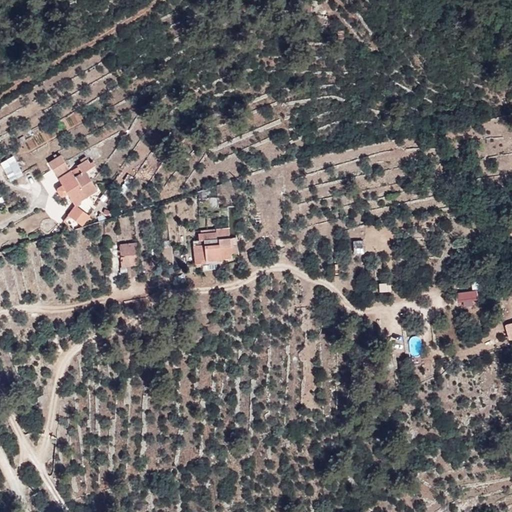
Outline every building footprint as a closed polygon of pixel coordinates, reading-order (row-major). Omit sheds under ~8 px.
[(0,169),(6,180),(20,172),(10,155),(0,160),(0,169)] [(71,195),(78,207),(102,193),(101,192),(89,172),(98,166),(95,162),(93,163),(91,160),(73,171),(63,155),(51,163),(65,186),(71,195)] [(64,199),(71,195),(65,186),(59,190),(64,199)] [(13,197),(0,205),(0,217),(3,222),(21,211),(13,197)] [(77,207),(71,217),(83,225),(89,215),(77,207)] [(208,259),(210,259),(234,258),(234,255),(240,254),(240,238),(233,238),(233,229),(219,229),(219,232),(201,233),(201,240),(206,240),(207,240),(208,259)] [(150,240),(122,242),(124,268),(152,265),(150,240)] [(196,253),(208,253),(207,240),(206,240),(201,240),(196,240),(196,253)] [(343,255),(354,254),(355,240),(344,240),(343,255)] [(489,279),(475,280),(476,290),(490,289),(489,279)] [(479,292),(459,295),(460,303),(480,301),(479,292)]
